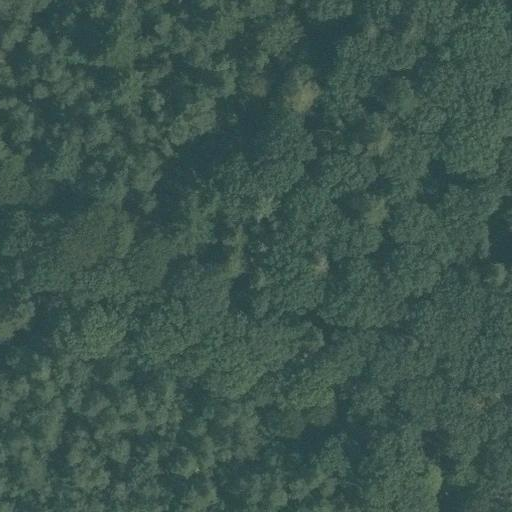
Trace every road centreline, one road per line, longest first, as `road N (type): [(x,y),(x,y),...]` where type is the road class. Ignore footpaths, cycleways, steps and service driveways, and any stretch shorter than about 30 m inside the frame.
road 1 (track): [(170,296),(511,467)]
road 2 (track): [(170,296),(302,0)]
road 3 (track): [(0,213),(170,296)]
road 4 (track): [(50,238),(0,353)]
